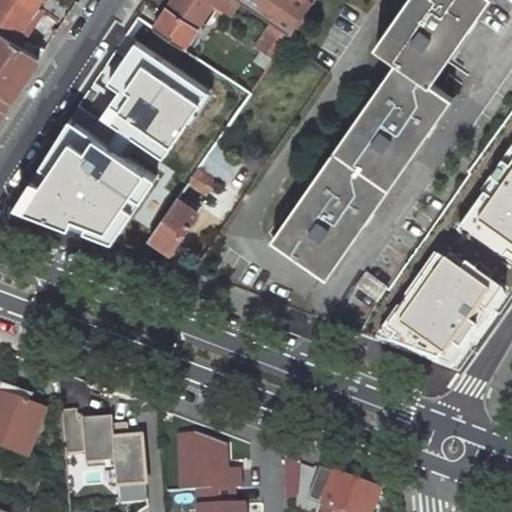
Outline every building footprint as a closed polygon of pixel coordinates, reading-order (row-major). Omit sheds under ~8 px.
[(40,0),(0,0),(0,28),(15,39),(40,0)] [(173,0),(155,28),(184,48),(215,3),(227,11),(234,0),(173,0)] [(238,0),(291,35),(313,2),(310,0),(238,0)] [(407,0),(377,44),(398,59),(431,82),(488,0),(407,0)] [(15,39),(0,28),(0,92),(11,100),(40,56),(15,39)] [(212,89),(139,39),(110,81),(119,88),(101,114),(164,158),(212,89)] [(398,59),(273,238),(328,276),(452,97),(431,82),(398,59)] [(11,100),(0,92),(0,116),(5,109),(11,100)] [(159,175),(72,120),(21,199),(122,238),(159,175)] [(240,158),(217,145),(204,168),(227,181),(240,158)] [(511,147),(458,225),(511,262),(511,147)] [(180,196),(147,245),(180,267),(213,218),(180,196)] [(506,292),(445,249),(380,342),(451,368),(506,292)] [(367,273),(357,287),(378,301),(388,288),(367,273)] [(25,390),(3,382),(0,389),(0,446),(28,457),(46,411),(21,401),(25,390)] [(77,410),(62,411),(65,454),(85,453),(86,464),(116,462),(117,487),(147,485),(143,437),(129,438),(128,423),(112,425),(112,418),(78,421),(77,410)] [(173,490),(225,488),(223,435),(172,437),(173,490)] [(314,511),(377,511),(375,511),(383,490),(324,469),(313,498),(318,501),(314,511)]
